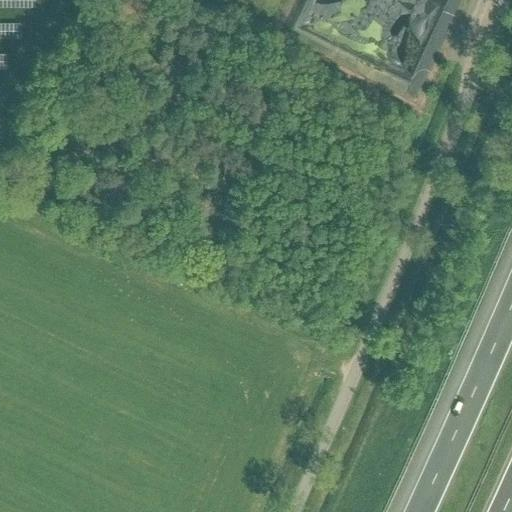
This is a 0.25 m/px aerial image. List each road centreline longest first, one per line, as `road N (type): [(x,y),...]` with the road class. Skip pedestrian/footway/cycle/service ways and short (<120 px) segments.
road 1 (unclassified): [(290,511),(430,191),(502,0)]
road 2 (motorway): [(511,296),(415,511)]
